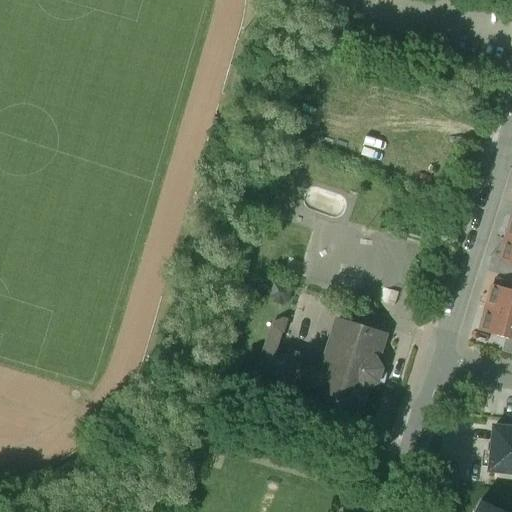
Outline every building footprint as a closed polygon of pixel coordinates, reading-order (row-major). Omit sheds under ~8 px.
[(511,241),(506,239),(499,263),(511,266),(511,241)] [(511,290),(492,286),(486,309),(511,315),(511,290)] [(511,315),(486,309),(479,332),(505,339),(511,340),(511,315)] [(384,336),(338,322),(324,366),(289,355),(287,362),(283,360),(275,362),(270,351),(265,350),(260,367),(264,376),(264,385),(267,390),(273,395),(282,395),(292,392),(342,407),(342,405),(361,411),(368,389),(377,382),(380,371),(376,363),(384,336)] [(511,340),(505,339),(501,352),(511,354),(511,340)] [(511,428),(494,427),(489,471),(511,473),(511,428)] [(503,511),(480,501),(475,511),(503,511)]
